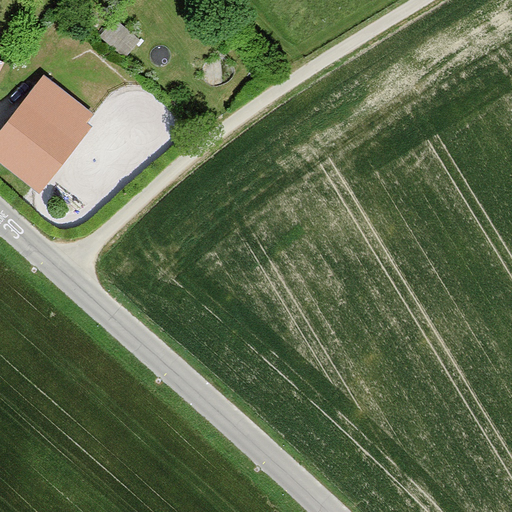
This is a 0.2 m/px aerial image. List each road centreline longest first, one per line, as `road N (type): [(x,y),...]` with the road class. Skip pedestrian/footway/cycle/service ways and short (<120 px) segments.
road 1 (track): [(66,271),(241,115),(424,0)]
road 2 (tertiary): [(332,511),(0,213)]
